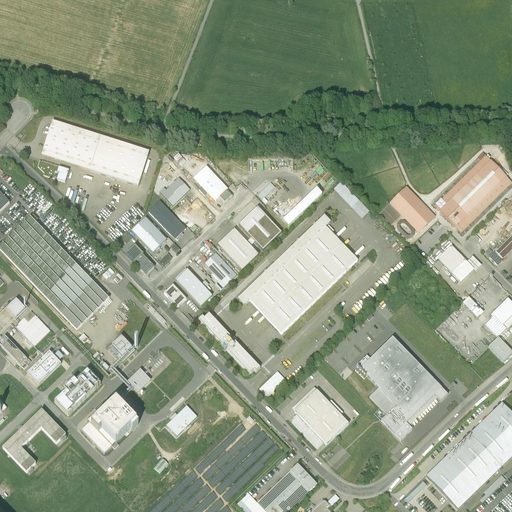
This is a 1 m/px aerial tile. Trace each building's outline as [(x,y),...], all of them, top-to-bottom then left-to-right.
[(149,153),(52,122),(41,156),(138,187),(149,153)] [(499,172),(482,155),(478,159),(481,162),(435,208),(460,233),(511,182),(511,181),(509,179),(508,180),(505,178),(508,176),(502,170),(499,172)] [(69,171),(40,161),(38,167),(44,173),(43,176),(65,183),(69,171)] [(226,192),(206,172),(196,181),(202,188),(208,194),(216,202),(219,199),(226,192)] [(164,189),(159,194),(172,207),(189,191),(178,180),(166,192),(164,189)] [(275,188),(271,184),(258,196),(266,205),(267,203),(264,199),(275,188)] [(341,185),(335,191),(361,218),(367,213),(341,185)] [(205,197),(208,194),(202,188),(199,191),(205,197)] [(435,219),(406,189),(390,205),(419,234),(435,219)] [(321,195),(316,190),(283,221),(288,226),(289,227),(322,195),(321,194),(321,195)] [(226,192),(219,199),(225,204),(231,198),(226,192)] [(0,193),(0,212),(10,203),(0,193)] [(159,203),(148,213),(175,241),(176,240),(177,242),(183,236),(182,234),(186,230),(159,203)] [(281,234),(257,208),(238,226),(251,239),(246,243),(250,247),(254,243),(263,252),(281,234)] [(33,215),(0,246),(0,250),(77,330),(110,298),(36,222),(38,221),(33,215)] [(324,217),(238,300),(244,307),(249,302),(281,335),(284,332),(301,316),(343,276),(354,265),(357,262),(325,228),(330,224),(324,217)] [(144,220),(132,232),(153,254),(163,245),(165,242),(144,220)] [(234,231),(217,247),(242,272),(258,256),(250,247),(246,243),(234,231)] [(133,239),(128,234),(121,240),(126,245),(133,239)] [(511,237),(494,255),(500,262),(511,250),(511,237)] [(174,244),(170,248),(176,255),(180,251),(174,244)] [(135,247),(126,256),(146,277),(154,268),(143,256),(135,247)] [(451,247),(437,260),(460,284),(473,271),(474,271),(467,263),(451,247)] [(493,254),(488,260),(489,261),(491,260),(497,266),(501,262),(500,262),(494,255),(493,254)] [(162,268),(172,259),(167,255),(158,264),(162,268)] [(215,255),(204,265),(219,281),(226,287),(237,277),(215,255)] [(472,258),(467,263),(474,271),(473,271),(475,273),(481,267),(472,258)] [(107,280),(116,271),(112,267),(102,276),(107,280)] [(186,270),(175,280),(201,307),(212,297),(205,290),(208,286),(205,282),(201,286),(186,270)] [(221,292),(226,287),(219,281),(215,285),(221,292)] [(173,287),(164,295),(177,309),(186,301),(173,287)] [(468,298),(462,304),(478,319),(484,313),(468,298)] [(511,305),(507,300),(491,316),(493,318),(494,317),(502,326),(511,316),(511,305)] [(0,316),(0,335),(17,320),(17,319),(26,311),(16,301),(8,309),(8,310),(7,310),(0,316)] [(50,332),(31,313),(15,328),(34,348),(50,332)] [(202,318),(199,322),(222,346),(223,346),(224,347),(221,349),(224,352),(226,350),(227,350),(227,351),(250,375),(254,370),(256,372),(260,369),(235,343),(234,344),(233,343),(235,341),(233,339),(231,341),(230,339),(231,338),(209,316),(204,320),(202,318)] [(494,317),(493,318),(485,326),(498,339),(511,324),(511,316),(502,326),(494,317)] [(121,337),(108,349),(122,364),(135,351),(121,337)] [(29,366),(26,363),(27,361),(5,338),(0,342),(0,345),(21,367),(24,370),(29,366)] [(367,357),(356,367),(378,389),(369,398),(387,416),(381,422),(394,436),(395,435),(401,441),(412,430),(409,427),(437,399),(440,403),(448,396),(392,339),(370,360),(367,357)] [(511,353),(498,339),(489,348),(503,363),(511,353)] [(49,353),(27,374),(38,386),(39,386),(61,365),(50,353),(49,353)] [(64,394),(55,403),(68,416),(100,385),(87,371),(78,380),(76,382),(74,380),(64,389),(64,390),(66,392),(64,394)] [(151,382),(140,371),(128,383),(138,393),(151,382)] [(277,373),(260,390),(267,398),(285,381),(277,373)] [(293,425),(317,449),(323,443),(326,446),(348,425),(340,416),(343,414),(331,402),(328,404),(314,389),(292,410),(297,416),(296,418),(294,417),(292,421),(294,422),(293,425)] [(161,410),(171,401),(166,396),(157,405),(161,410)] [(116,402),(111,406),(107,402),(87,421),(89,423),(81,430),(81,431),(104,454),(130,429),(132,431),(138,425),(136,423),(116,402)] [(511,457),(511,414),(502,404),(426,477),(458,510),(511,457)] [(197,418),(186,407),(177,416),(175,414),(170,419),(172,421),(166,427),(176,438),(197,418)] [(386,416),(379,410),(375,414),(382,421),(386,416)] [(3,449),(26,473),(36,464),(21,449),(41,429),(56,445),(65,436),(42,411),(3,449)] [(168,465),(162,460),(154,469),(160,474),(168,465)] [(297,465),(257,504),(264,511),(289,511),(317,485),(297,465)] [(264,511),(257,504),(248,495),(241,502),(237,506),(242,511),(264,511)] [(325,505),(322,502),(311,511),(330,511),(328,510),(339,500),(335,496),(325,505)]
